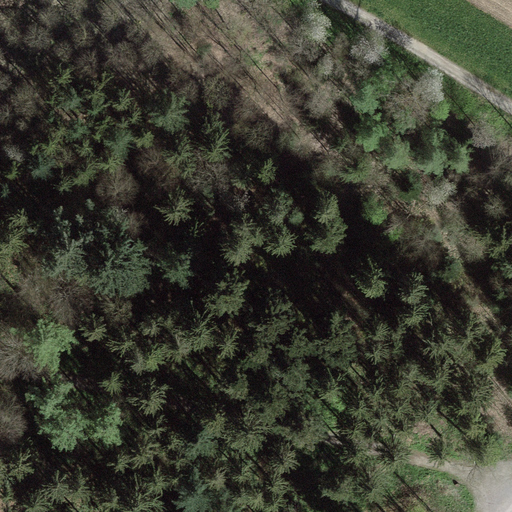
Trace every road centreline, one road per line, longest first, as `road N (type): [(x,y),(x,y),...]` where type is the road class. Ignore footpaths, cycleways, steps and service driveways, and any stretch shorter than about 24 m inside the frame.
road 1 (track): [(511,489),(335,439),(0,372)]
road 2 (track): [(319,0),(511,112)]
